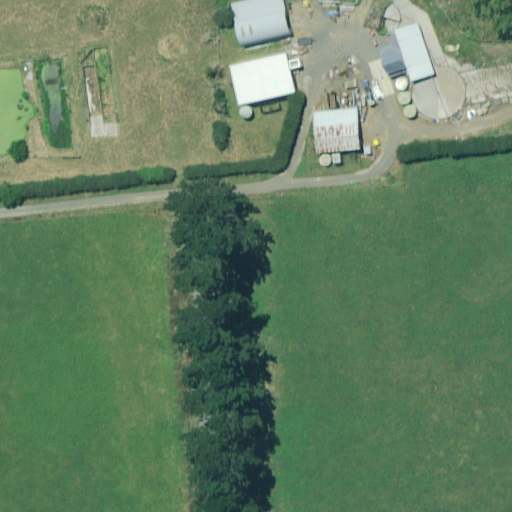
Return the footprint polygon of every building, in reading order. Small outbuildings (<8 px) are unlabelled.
[(295,36),(286,0),(256,0),(235,5),(245,47),(289,37),(295,36)] [(436,75),(421,25),(399,32),(402,43),(382,49),(390,76),(410,70),(414,82),(436,75)] [(301,93),(292,55),(234,68),(243,106),(301,93)] [(408,76),(396,80),(409,123),(422,119),(408,76)] [(335,153),(336,165),(345,164),(344,152),(364,151),(361,110),(317,113),(320,154),(335,153)]
